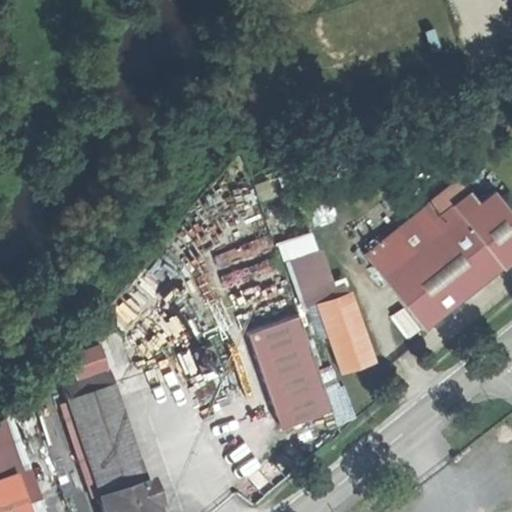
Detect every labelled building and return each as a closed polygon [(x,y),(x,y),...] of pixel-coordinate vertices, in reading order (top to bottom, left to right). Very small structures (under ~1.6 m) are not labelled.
[(364,251),(423,327),(479,284),(511,257),(511,196),(508,191),(501,197),(493,187),(476,200),(468,189),(435,215),(426,203),(364,251)] [(317,300),(339,369),(370,360),(347,290),(317,300)] [(305,416),(330,407),(298,312),(247,329),(279,424),(305,416)] [(64,400),(101,511),(154,511),(112,384),(64,400)] [(0,453),(0,485),(15,480),(20,479),(10,450),(0,453)] [(26,511),(15,480),(0,485),(0,511),(26,511)]
